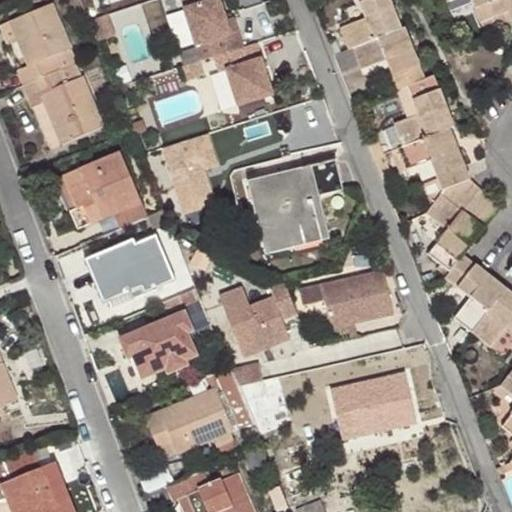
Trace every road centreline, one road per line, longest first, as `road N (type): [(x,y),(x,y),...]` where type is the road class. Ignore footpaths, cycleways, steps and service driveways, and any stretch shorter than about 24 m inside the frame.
road 1 (residential): [(498,511),(295,0)]
road 2 (residential): [(42,282),(126,511)]
road 3 (residential): [(0,164),(42,282)]
